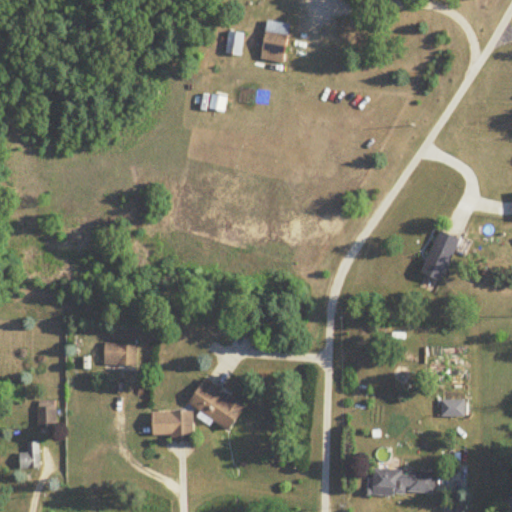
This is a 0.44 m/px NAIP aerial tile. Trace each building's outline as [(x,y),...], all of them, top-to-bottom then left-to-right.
[(262,60),(285,64),(292,25),(269,21),(262,60)] [(243,56),(246,34),(230,32),(227,54),(243,56)] [(227,98),(213,96),(211,110),(226,111),(227,98)] [(444,282),(461,239),(441,231),(423,274),(444,282)] [(138,345),(106,345),(106,367),(138,368),(138,345)] [(233,432),(248,407),(230,396),(231,396),(206,381),(191,407),(233,432)] [(465,401),(442,401),(442,418),(465,418),(465,401)] [(57,431),(57,402),(40,402),(40,431),(57,431)] [(174,444),(194,444),(194,414),(155,414),(155,436),(174,436),(174,444)] [(23,455),(23,470),(41,470),(41,444),(29,444),(29,455),(23,455)] [(436,495),(437,472),(375,471),(374,493),(436,495)]
